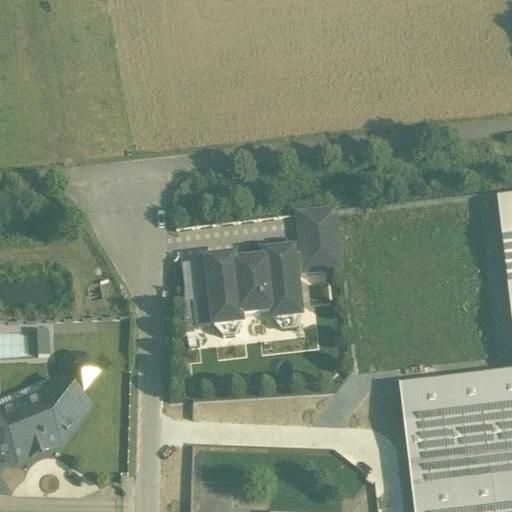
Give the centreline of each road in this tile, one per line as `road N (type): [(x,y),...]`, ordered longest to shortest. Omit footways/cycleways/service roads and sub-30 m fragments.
road 1 (residential): [(157,167),(511,129)]
road 2 (residential): [(149,511),(157,167)]
road 3 (residential): [(0,183),(157,167)]
road 4 (unknown): [(155,241),(278,231)]
